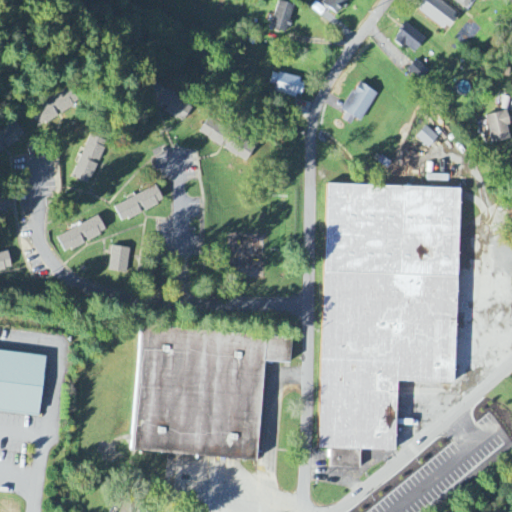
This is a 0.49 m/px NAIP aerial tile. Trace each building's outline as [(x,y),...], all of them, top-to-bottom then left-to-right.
[(348,0),(324,0),(321,5),(337,16),(348,0)] [(457,14),(437,0),(424,0),(417,11),(445,31),(457,14)] [(471,0),(455,0),(467,8),(471,0)] [(294,6),(277,2),(270,30),(287,34),(294,6)] [(413,55),(425,39),(406,24),(393,39),(413,55)] [(408,70),(419,82),(428,73),(417,61),(408,70)] [(270,85),(275,86),(273,94),(296,98),(299,78),(272,74),(270,85)] [(350,126),(354,119),(360,123),(377,94),(360,84),(340,120),(350,126)] [(40,128),(78,103),(68,89),(30,114),(40,128)] [(184,123),(191,107),(164,94),(156,110),(184,123)] [(484,117),(491,144),(511,139),(504,112),(484,117)] [(245,163),(255,147),(208,119),(199,134),(222,148),(222,149),(245,163)] [(0,152),(25,139),(16,124),(0,132),(0,152)] [(438,138),(425,127),(415,138),(428,149),(438,138)] [(105,142),(87,136),(73,180),(89,185),(96,163),(98,164),(105,142)] [(328,185),(458,190),(451,383),(397,383),(394,453),(324,449),(317,450),(328,185)] [(121,223),(163,205),(156,189),(114,206),(121,223)] [(0,214),(11,211),(6,194),(0,195),(0,214)] [(106,233),(98,217),(57,239),(65,254),(106,233)] [(129,249),(110,248),(109,273),(127,274),(129,249)] [(0,271),(11,270),(7,252),(0,253),(0,271)] [(141,328),(290,339),(289,366),(264,363),(253,464),(132,453),(141,328)] [(0,353),(44,359),(36,419),(0,414),(0,353)]
